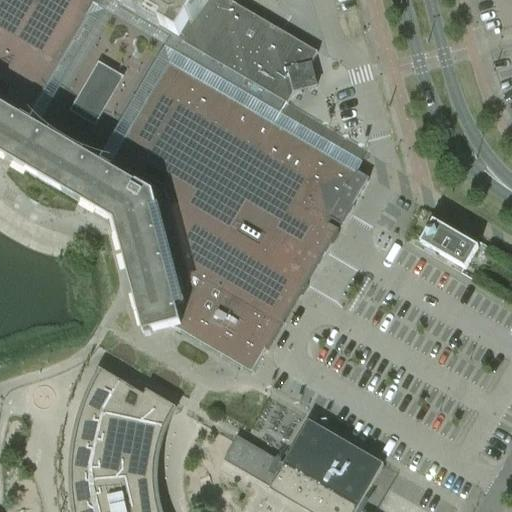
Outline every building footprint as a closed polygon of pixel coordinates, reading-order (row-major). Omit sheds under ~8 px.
[(0,0),(0,127),(25,121),(28,120),(89,17),(93,11),(99,0),(0,0)] [(107,0),(184,45),(287,106),(294,94),(317,88),(312,63),(318,54),(240,8),(225,0),(107,0)] [(169,64),(109,167),(109,170),(120,210),(122,209),(136,185),(153,195),(163,237),(159,238),(129,246),(145,306),(149,304),(151,314),(152,316),(174,329),(185,335),(184,335),(251,374),(252,374),(266,351),(268,352),(338,231),(368,181),(358,175),(357,175),(274,126),(169,64)] [(99,66),(75,107),(85,120),(95,125),(119,84),(108,71),(99,66)] [(0,157),(115,225),(144,337),(181,327),(159,238),(163,237),(153,195),(136,185),(109,170),(25,121),(0,106),(0,157)] [(433,223),(420,245),(466,271),(478,249),(433,223)] [(74,511),(161,511),(160,507),(161,507),(157,489),(158,489),(157,470),(158,470),(159,452),(160,452),(165,434),(166,434),(176,409),(146,392),(144,397),(99,370),(87,399),(85,399),(78,429),(75,429),(73,460),(70,460),(72,491),(70,492),(74,511)] [(223,462),(270,489),(269,492),(303,511),(363,511),(359,509),(384,467),(309,423),(284,465),(237,438),(223,462)]
